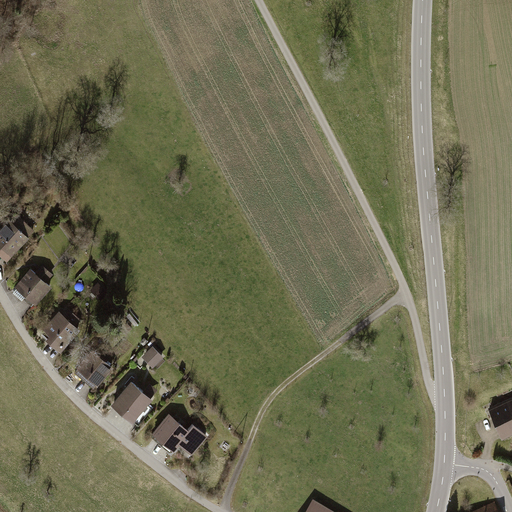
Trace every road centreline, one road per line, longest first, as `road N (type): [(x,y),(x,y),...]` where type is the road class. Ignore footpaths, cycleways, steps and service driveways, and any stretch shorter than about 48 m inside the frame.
road 1 (tertiary): [(423,0),(421,95),(445,466)]
road 2 (track): [(443,352),(453,333),(457,178),(467,149)]
road 3 (track): [(249,445),(277,393),(325,356)]
